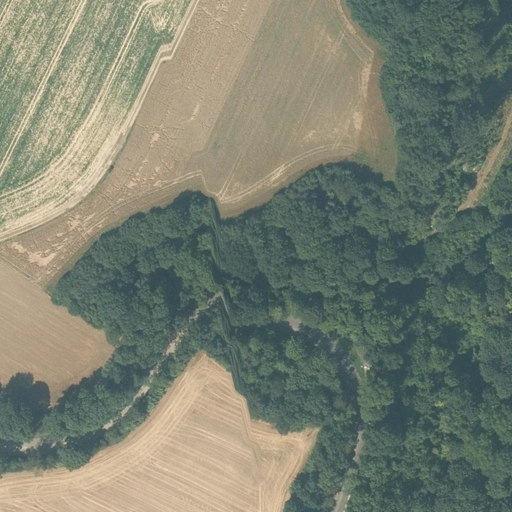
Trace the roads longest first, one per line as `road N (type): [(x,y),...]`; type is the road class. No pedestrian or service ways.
road 1 (tertiary): [(331,511),(360,402),(358,359),(331,315),(278,293),(251,291),(204,308),(104,427),(74,440),(0,446)]
road 2 (track): [(185,0),(88,188),(44,220),(0,238)]
road 3 (tertiary): [(511,413),(491,410),(459,432),(422,511)]
